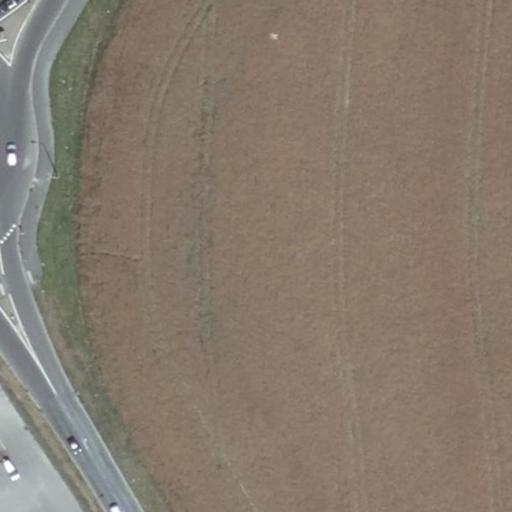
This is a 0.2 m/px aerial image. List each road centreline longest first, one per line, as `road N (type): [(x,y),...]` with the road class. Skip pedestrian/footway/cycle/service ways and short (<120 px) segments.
road 1 (secondary): [(41,369),(3,201)]
road 2 (secondary): [(41,369),(124,511)]
